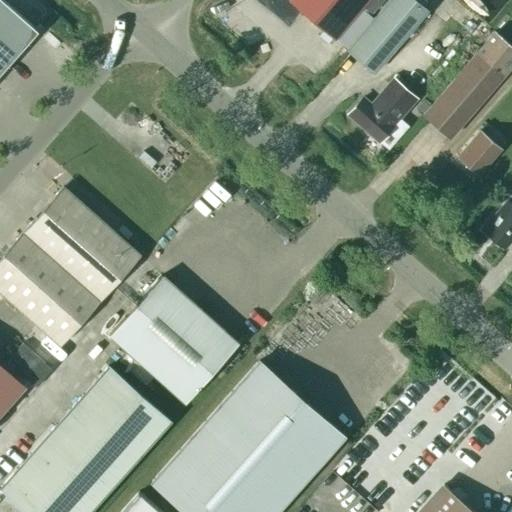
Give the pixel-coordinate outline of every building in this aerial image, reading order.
[(0,0),(0,39),(16,53),(41,26),(38,23),(34,28),(1,0),(0,0)] [(333,39),(366,0),(263,0),(264,3),(281,18),(292,17),(299,9),(333,39)] [(388,0),(346,49),(373,72),(434,0),(388,0)] [(511,46),(494,31),(476,52),(422,114),(449,137),(511,63),(511,46)] [(0,71),(16,53),(0,39),(0,71)] [(415,98),(392,79),(370,104),(362,97),(347,114),(378,141),(415,98)] [(477,174),(500,148),(479,130),(457,156),(477,174)] [(22,231),(99,299),(139,254),(62,186),(22,231)] [(511,204),(507,200),(482,229),(503,247),(511,236),(511,204)] [(0,291),(59,344),(99,299),(22,231),(0,256),(0,291)] [(238,342),(162,275),(109,334),(184,402),(238,342)] [(50,369),(20,342),(5,360),(35,386),(50,369)] [(151,481),(186,511),(274,511),(343,435),(258,360),(151,481)] [(0,365),(0,409),(22,385),(0,365)] [(0,486),(29,511),(85,511),(168,420),(107,366),(0,486)] [(473,511),(443,484),(418,511),(473,511)] [(162,511),(138,491),(119,511),(162,511)]
